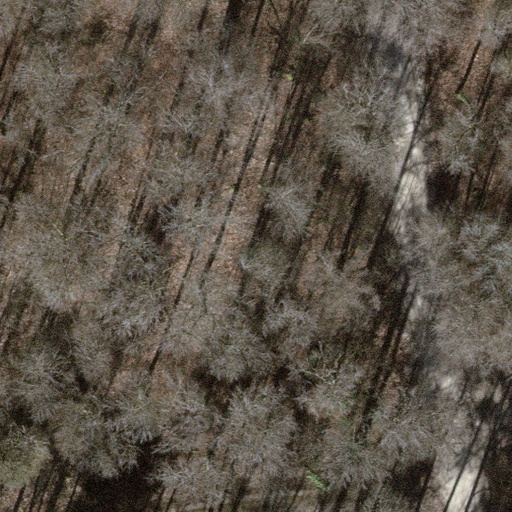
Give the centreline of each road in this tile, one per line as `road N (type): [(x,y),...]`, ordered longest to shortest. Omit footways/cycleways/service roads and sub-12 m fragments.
road 1 (track): [(460,493),(380,0)]
road 2 (track): [(460,493),(276,511)]
